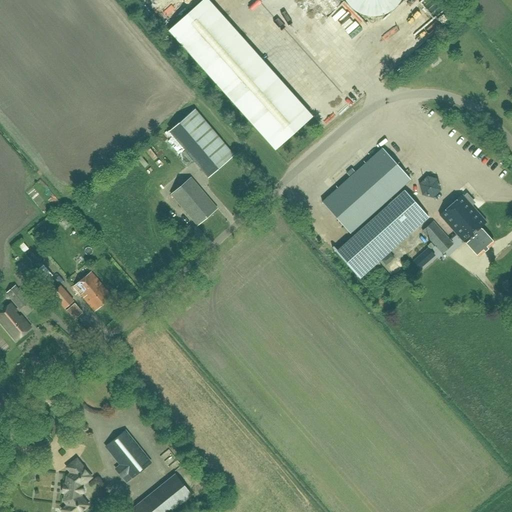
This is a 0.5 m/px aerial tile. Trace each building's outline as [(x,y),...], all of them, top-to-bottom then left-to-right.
[(203,0),(168,31),(275,151),(312,118),(207,0),(203,0)] [(345,0),(346,2),(349,5),(353,9),(356,11),(359,13),(364,15),(369,16),(374,16),(378,16),(382,15),(388,12),(391,10),(395,7),(398,4),(400,0),(345,0)] [(404,22),(411,30),(419,23),(426,31),(434,24),(421,8),(404,22)] [(356,36),(368,25),(363,20),(359,24),(352,16),(344,23),(356,36)] [(302,46),(314,58),(327,46),(315,34),(302,46)] [(318,63),(324,70),(331,62),(325,56),(318,63)] [(234,156),(195,110),(170,131),(209,177),(234,156)] [(442,116),(436,121),(445,134),(452,130),(442,116)] [(467,151),(472,145),(468,141),(463,147),(467,151)] [(350,234),(410,180),(382,149),(355,173),(352,169),(346,174),(350,178),(322,203),(350,234)] [(419,185),(422,195),(432,198),(440,190),(437,179),(427,177),(419,185)] [(217,209),(203,193),(191,179),(171,196),(197,226),(217,209)] [(405,191),(388,206),(340,249),(335,252),(359,279),(412,233),(429,218),(405,191)] [(478,257),(494,243),(480,228),(486,223),(462,196),(440,216),(464,243),(465,242),(478,257)] [(441,253),(452,244),(432,222),(421,231),(441,253)] [(94,312),(112,298),(91,272),(73,287),(94,312)] [(28,301),(15,285),(6,293),(19,309),(28,301)] [(60,286),(56,289),(52,293),(65,308),(73,301),(60,286)] [(0,322),(15,341),(30,328),(20,316),(18,318),(14,313),(16,311),(10,304),(0,311),(0,322)] [(150,464),(125,432),(105,447),(120,466),(115,470),(126,483),(150,464)] [(81,485),(90,478),(78,463),(78,462),(77,462),(68,470),(71,473),(66,477),(65,485),(63,485),(62,493),(65,493),(64,501),(67,506),(64,508),(64,511),(78,511),(87,506),(80,497),(80,494),(82,493),(83,491),(83,489),(81,488),(81,485)] [(169,511),(190,496),(175,477),(131,511),(169,511)]
